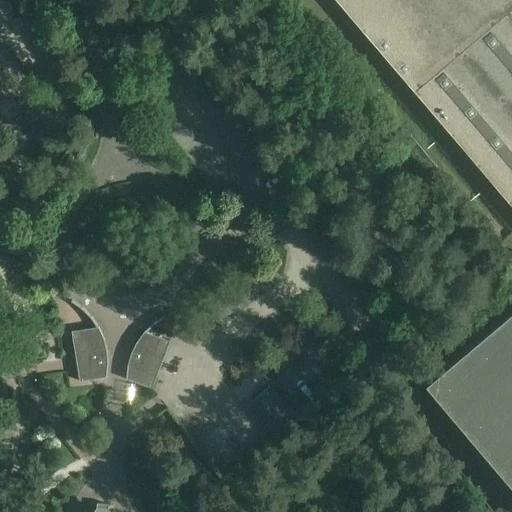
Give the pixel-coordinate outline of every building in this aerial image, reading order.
[(511,0),(338,0),(511,206),(511,0)] [(160,119),(197,160),(209,149),(172,108),(160,119)] [(511,311),(427,383),(511,483),(511,311)] [(100,328),(73,332),(81,382),(108,378),(108,370),(109,364),(109,359),(108,352),(107,348),(106,343),(104,337),(100,328)] [(146,333),(145,334),(139,342),(136,348),(133,355),(131,362),(130,367),(128,380),(154,389),(171,342),(146,333)] [(95,509),(92,511),(110,511),(110,510),(108,510),(109,503),(98,502),(97,509),(95,509)]
